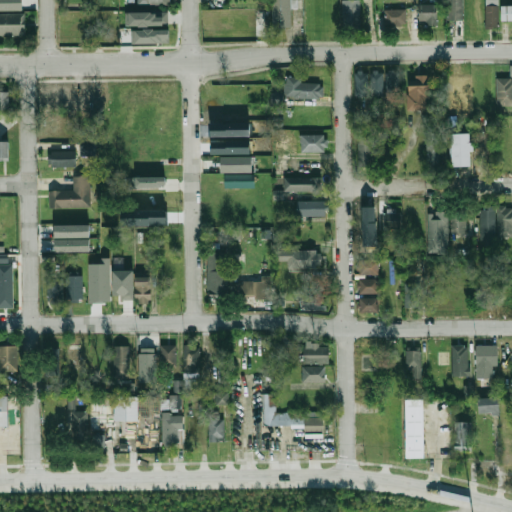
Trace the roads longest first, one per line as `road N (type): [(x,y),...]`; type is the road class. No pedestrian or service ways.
road 1 (primary): [(509,511),(349,480),(0,484)]
road 2 (residential): [(0,61),(511,52)]
road 3 (residential): [(0,326),(511,326)]
road 4 (residential): [(349,480),(344,54)]
road 5 (residential): [(37,484),(27,61)]
road 6 (residential): [(195,322),(190,0)]
road 7 (residential): [(346,187),(511,185)]
